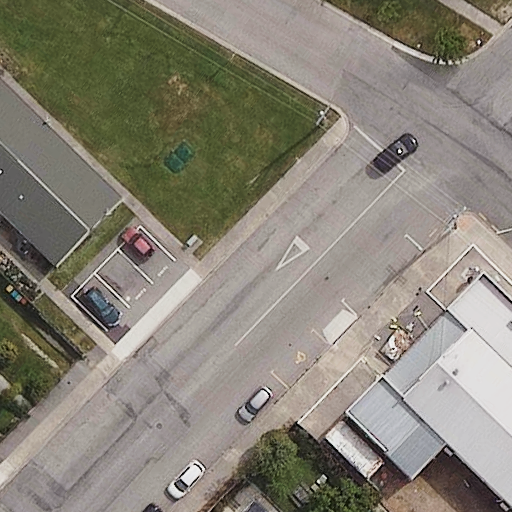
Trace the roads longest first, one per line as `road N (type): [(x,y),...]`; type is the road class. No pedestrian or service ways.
road 1 (residential): [(71,511),(454,124)]
road 2 (residential): [(238,0),(454,124)]
